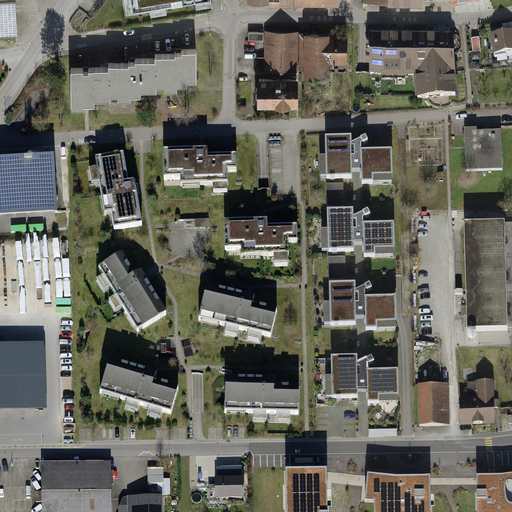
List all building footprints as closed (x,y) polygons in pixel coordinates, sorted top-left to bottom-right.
[(0,0),(0,32),(19,31),(16,0),(0,0)] [(132,0),(134,9),(187,0),(132,0)] [(301,30),(267,29),(266,70),(301,70),(301,30)] [(352,29),(301,30),(301,70),(308,70),(308,74),(337,74),(337,63),(352,63),(352,29)] [(511,29),(493,32),(496,55),(511,52),(511,29)] [(463,32),(375,33),(376,75),(421,75),(421,99),(464,99),(463,32)] [(117,69),(80,69),(80,107),(93,107),(93,102),(103,102),(103,98),(138,98),(138,92),(148,92),(148,88),(184,88),(184,83),(195,83),(195,79),(204,79),(203,47),(180,47),(180,53),(161,53),(161,58),(142,58),(142,64),(117,64),(117,69)] [(305,77),(265,77),(265,106),(305,105),(305,77)] [(482,129),(468,130),(470,173),(507,171),(505,132),(482,133),(482,129)] [(358,138),(332,138),(333,180),(359,179),(358,138)] [(216,150),(169,151),(170,183),(235,181),(235,172),(244,171),(244,157),(217,157),(216,150)] [(400,152),(367,153),(368,185),(381,185),(381,180),(400,179),(400,152)] [(129,154),(103,159),(114,216),(118,215),(121,230),(149,225),(141,184),(135,185),(129,154)] [(56,158),(0,161),(0,220),(60,217),(56,158)] [(328,184),(328,206),(346,205),(346,183),(328,184)] [(361,210),(333,212),(335,254),(363,252),(361,210)] [(277,221),(231,221),(231,252),(294,252),(294,242),(304,242),(304,227),(277,228),(277,221)] [(402,225),(370,226),(371,259),(383,259),(383,253),(403,252),(402,225)] [(511,225),(473,227),(477,335),(511,333),(511,225)] [(73,316),(71,234),(55,234),(57,287),(59,287),(59,316),(73,316)] [(130,256),(107,270),(145,334),(173,317),(148,274),(142,277),(130,256)] [(348,279),(348,257),(331,257),(330,279),(348,279)] [(5,301),(21,300),(20,267),(3,268),(5,301)] [(362,285),(335,286),(337,328),(364,327),(362,285)] [(31,288),(31,305),(39,305),(39,288),(31,288)] [(265,301),(215,288),(207,319),(278,337),(284,313),(263,308),(265,301)] [(403,299),(372,300),(373,333),(385,332),(385,326),(404,326),(403,299)] [(364,359),(338,360),(340,402),(366,400),(364,359)] [(167,378),(118,363),(108,394),(179,416),(187,391),(165,384),(167,378)] [(406,374),(375,375),(376,407),(388,407),(388,401),(406,400),(406,374)] [(285,381),(234,380),(233,413),(306,415),(307,390),(285,389),(285,381)] [(481,402),(464,403),(466,428),(501,426),(499,384),(481,385),(481,402)] [(451,387),(422,388),(423,428),(453,427),(451,387)] [(116,511),(116,462),(45,463),(46,511),(116,511)] [(511,495),(511,465),(466,470),(469,507),(448,509),(448,511),(487,511),(487,504),(509,502),(508,496),(511,495)] [(30,466),(6,467),(7,500),(24,499),(23,481),(31,481),(30,466)] [(166,470),(148,470),(148,486),(167,486),(166,470)] [(376,511),(437,511),(437,475),(367,474),(367,505),(377,505),(376,511)] [(249,479),(220,480),(220,502),(249,501),(249,479)] [(164,511),(164,497),(126,499),(120,507),(121,511),(164,511)]
